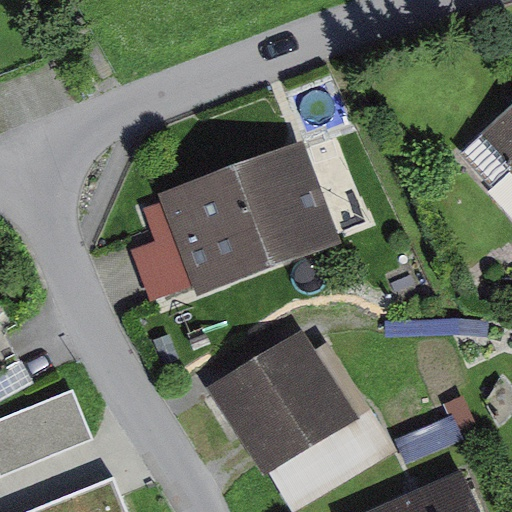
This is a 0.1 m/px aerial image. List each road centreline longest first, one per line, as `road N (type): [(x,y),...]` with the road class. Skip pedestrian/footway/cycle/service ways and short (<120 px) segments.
road 1 (residential): [(2,162),(461,0)]
road 2 (residential): [(206,511),(2,162)]
